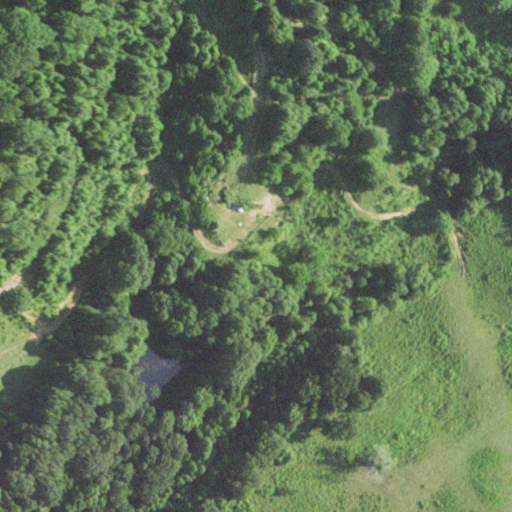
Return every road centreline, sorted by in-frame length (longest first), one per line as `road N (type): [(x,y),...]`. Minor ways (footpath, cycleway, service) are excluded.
road 1 (track): [(40,331),(82,288),(144,164),(166,161),(202,238),(228,249),(316,165),(331,166),(356,186),(380,187),(403,90)]
road 2 (track): [(257,0),(258,80),(251,87),(191,0),(148,10),(90,107),(37,254),(0,304)]
road 3 (track): [(274,0),(286,13),(343,29),(403,90),(477,92),(511,103)]
road 4 (track): [(342,176),(355,206),(376,217),(425,210),(445,216),(455,254)]
